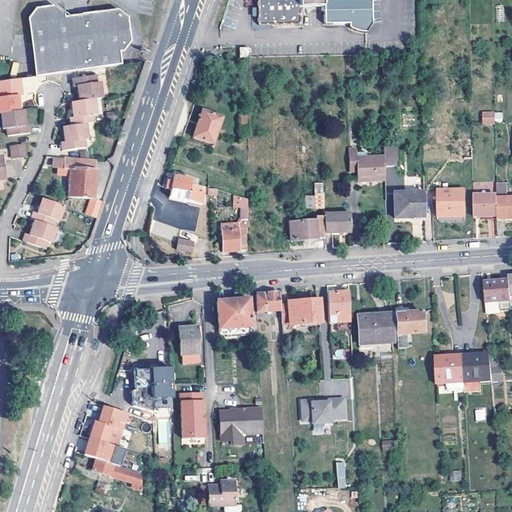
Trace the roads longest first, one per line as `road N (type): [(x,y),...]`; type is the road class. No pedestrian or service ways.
road 1 (tertiary): [(511,254),(93,284)]
road 2 (secondary): [(187,0),(93,284)]
road 3 (secondary): [(93,284),(20,511)]
road 4 (residential): [(0,270),(6,223),(48,130),(49,95)]
